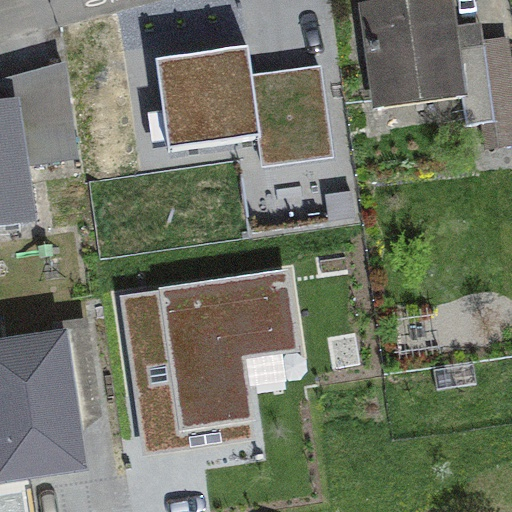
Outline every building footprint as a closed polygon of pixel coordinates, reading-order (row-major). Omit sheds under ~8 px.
[(446,3),(361,16),(375,107),(453,95),(458,129),(483,125),(487,146),(511,142),(511,113),(501,40),(452,47),(446,3)] [(250,52),(149,65),(161,159),(261,146),(265,173),(341,164),(329,76),(255,85),(250,52)] [(13,113),(0,114),(0,225),(28,222),(13,113)] [(286,276),(124,299),(146,450),(251,435),(239,353),(296,345),(286,276)] [(0,461),(2,473),(76,463),(62,360),(91,356),(86,321),(57,325),(59,344),(0,352),(0,461)]
